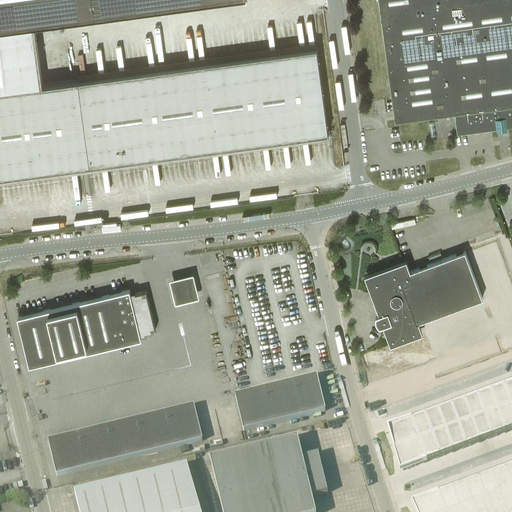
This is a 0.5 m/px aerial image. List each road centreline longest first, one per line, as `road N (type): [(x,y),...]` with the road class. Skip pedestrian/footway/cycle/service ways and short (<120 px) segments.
road 1 (unclassified): [(0,255),(311,217)]
road 2 (unclassified): [(385,511),(311,217)]
road 3 (unclassified): [(365,206),(335,0)]
road 4 (unclassified): [(45,511),(0,331)]
road 5 (unclassified): [(365,206),(511,169)]
